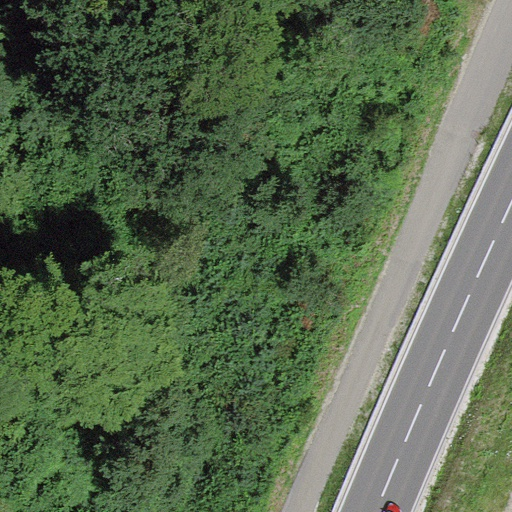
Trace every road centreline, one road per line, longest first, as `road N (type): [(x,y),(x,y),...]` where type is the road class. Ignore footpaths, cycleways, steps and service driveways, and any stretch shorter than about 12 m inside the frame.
road 1 (track): [(296,511),(503,0)]
road 2 (secondary): [(375,511),(511,208)]
